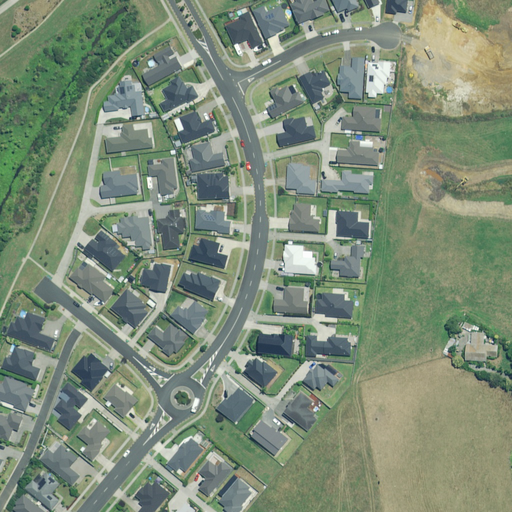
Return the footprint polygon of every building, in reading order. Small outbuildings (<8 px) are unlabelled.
[(296,0),(297,2),(292,4),(299,24),(330,13),(325,0),(322,0),(314,3),(312,0),(296,0)] [(360,7),(357,0),(334,0),(339,13),(348,9),(350,12),(360,7)] [(292,27),(282,4),(267,10),(265,6),(254,11),(267,40),(276,36),(276,34),(292,27)] [(258,25),(250,10),(238,16),(240,19),(225,26),(235,48),(248,42),(252,51),(265,45),(256,26),(258,25)] [(175,53),(172,47),(156,56),(161,66),(144,75),(150,86),(183,67),(177,57),(171,60),(169,56),(175,53)] [(365,59),(354,58),(353,67),(341,66),(341,74),(339,73),(338,85),(341,85),(341,92),(350,92),(350,98),(362,99),(365,59)] [(391,78),(392,63),(379,62),(379,64),(369,63),(367,93),(370,93),(369,97),(377,98),(377,93),(384,94),(385,84),(387,84),(387,77),(391,78)] [(331,84),(325,72),(314,77),(311,72),(300,78),(313,103),(325,97),(321,89),(331,84)] [(188,89),(182,76),(172,81),(174,85),(163,90),(168,100),(160,104),(165,113),(188,101),(189,102),(199,96),(194,86),(188,89)] [(118,82),(120,94),(110,96),(111,101),(105,102),(106,111),(124,108),(132,107),(134,118),(146,115),(144,103),(142,90),(137,91),(135,79),(118,82)] [(292,96),(288,87),(280,91),(278,88),(271,91),(277,103),(268,107),(274,118),(304,102),(299,92),(292,96)] [(375,108),(355,107),(354,117),(343,117),(342,130),(381,132),(382,119),(375,119),(375,108)] [(202,124),(197,112),(180,119),(185,130),(179,132),(184,144),(216,130),(211,120),(202,124)] [(308,127),(306,117),(285,121),(288,132),(278,135),(281,146),(316,138),(314,126),(308,127)] [(128,124),(118,124),(118,139),(105,140),(105,154),(148,153),(148,148),(154,148),(154,138),(146,138),(145,131),(132,131),(128,124)] [(361,142),(350,141),(350,151),(339,150),(338,163),(380,165),(380,153),(374,153),(374,148),(361,147),(361,142)] [(214,155),(211,143),(193,147),(195,159),(190,160),(193,172),(226,165),(224,153),(214,155)] [(178,188),(174,158),(163,160),(164,164),(149,166),(150,178),(159,177),(160,185),(157,185),(159,196),(174,194),(173,188),(178,188)] [(304,165),(289,164),(287,189),(297,189),(297,193),(316,194),(317,181),(311,180),(312,167),(304,166),(304,165)] [(122,176),(121,171),(105,173),(106,186),(102,186),(103,198),(139,194),(136,174),(122,176)] [(352,171),(343,171),(342,181),(323,180),(322,192),(338,193),(338,190),(354,191),(354,193),(370,194),(371,183),(374,183),(375,172),(362,172),(362,175),(351,175),(352,171)] [(231,198),(229,173),(198,175),(199,200),(231,198)] [(316,205),(295,204),(295,211),(291,210),(291,221),(288,221),(287,231),(320,232),(320,220),(315,219),(316,205)] [(180,217),(180,210),(170,211),(171,219),(158,220),(159,233),(163,233),(165,249),(179,248),(178,233),(183,233),(182,217),(180,217)] [(226,213),(199,210),(197,229),(218,231),(218,232),(231,233),(232,222),(225,221),(226,213)] [(360,213),(338,211),(336,235),(369,238),(370,223),(359,222),(360,213)] [(149,217),(136,219),(135,217),(121,218),(122,223),(118,224),(119,234),(123,234),(123,238),(132,237),(132,241),(136,241),(137,247),(143,246),(143,249),(152,248),(149,217)] [(117,244),(101,231),(86,249),(113,271),(126,255),(115,247),(117,244)] [(222,243),(202,238),(200,245),(197,244),(195,249),(192,248),(189,260),(221,268),(221,265),(225,267),(227,257),(219,255),(222,243)] [(304,246),(286,245),(285,273),(316,274),(317,259),(304,258),(304,246)] [(365,247),(353,246),(353,257),(346,256),(346,262),(332,261),(331,270),(334,270),(341,270),(340,276),(360,277),(362,257),(364,258),(365,247)] [(172,266),(157,263),(152,268),(152,271),(146,270),(146,272),(143,272),(140,285),(150,287),(149,289),(159,291),(165,292),(168,278),(170,278),(172,266)] [(106,277),(90,264),(84,271),(79,267),(71,278),(93,295),(94,294),(105,303),(115,290),(103,281),(106,277)] [(192,272),(190,275),(184,272),(179,284),(185,286),(184,288),(214,300),(220,286),(219,286),(221,280),(211,276),(211,277),(199,271),(197,275),(192,272)] [(138,295),(129,288),(112,308),(124,318),(121,320),(133,330),(148,313),(144,309),(147,306),(137,297),(138,295)] [(305,289),(286,288),(285,300),(276,300),(275,312),(309,314),(309,301),(304,301),(305,289)] [(346,295),(324,293),(324,300),(316,300),(315,316),(354,318),(355,302),(345,301),(346,295)] [(206,310),(191,301),(184,311),(178,307),(177,311),(173,308),(168,316),(192,332),(206,310)] [(46,320),(28,313),(26,320),(19,317),(16,324),(12,323),(8,335),(50,352),(55,340),(41,334),(46,320)] [(179,331),(172,325),(164,333),(157,327),(149,336),(164,349),(163,350),(170,357),(175,351),(177,352),(185,343),(183,341),(187,336),(180,330),(179,331)] [(294,335),(280,334),(279,335),(261,333),(259,353),(292,357),(294,335)] [(485,333),(473,333),(472,345),(467,344),(466,360),(487,362),(487,357),(498,358),(499,346),(484,345),(485,333)] [(325,354),(351,356),(352,345),(349,345),(349,338),(330,337),(329,342),(325,342),(318,341),(318,336),(308,336),(307,356),(317,356),(317,354),(325,354)] [(15,346),(11,358),(6,356),(2,368),(36,380),(40,368),(31,364),(35,353),(15,346)] [(102,361),(94,354),(89,359),(85,356),(72,371),(83,380),(81,383),(90,392),(110,369),(101,362),(102,361)] [(264,363),(258,358),(253,365),(250,362),(241,373),(253,382),(255,380),(265,388),(279,372),(266,361),(264,363)] [(327,370),(320,365),(314,372),(312,371),(305,381),(316,390),(318,387),(323,390),(329,382),(335,387),(341,380),(328,369),(327,370)] [(26,385),(6,377),(3,385),(0,383),(0,399),(15,405),(14,407),(26,411),(29,401),(31,402),(35,391),(25,387),(26,385)] [(89,399),(69,382),(62,390),(71,398),(68,402),(64,399),(55,408),(63,415),(58,420),(70,430),(82,415),(73,408),(76,404),(81,408),(89,399)] [(109,407),(110,406),(115,410),(114,411),(123,419),(126,415),(139,401),(129,393),(128,394),(117,384),(105,397),(108,400),(105,403),(109,407)] [(254,400),(238,387),(227,400),(226,399),(218,408),(235,422),(254,400)] [(313,402),(303,393),(286,412),(307,431),(319,418),(308,408),(313,402)] [(8,418),(0,414),(0,436),(9,440),(14,429),(19,431),(24,418),(10,413),(8,418)] [(111,432),(99,422),(92,430),(87,426),(79,436),(90,445),(83,452),(93,461),(101,452),(99,451),(106,443),(104,441),(111,432)] [(286,439),(264,422),(250,437),(272,455),(286,439)] [(194,446),(187,440),(182,442),(163,464),(172,472),(175,468),(181,472),(197,454),(191,450),(194,446)] [(78,458),(62,445),(55,454),(50,450),(42,460),(72,486),(80,476),(70,467),(78,458)] [(218,468),(210,461),(200,472),(208,479),(199,488),(209,496),(232,469),(223,462),(218,468)] [(61,485),(48,474),(39,485),(34,481),(27,489),(52,510),(60,501),(53,494),(61,485)] [(250,487),(239,479),(220,502),(227,507),(226,509),(228,511),(229,511),(241,511),(244,508),(242,506),(253,493),(248,489),(250,487)] [(154,511),(170,494),(157,483),(154,486),(149,482),(140,493),(139,492),(136,495),(142,500),(138,505),(141,509),(138,511),(154,511)] [(45,511),(25,495),(13,509),(17,511),(45,511)]
